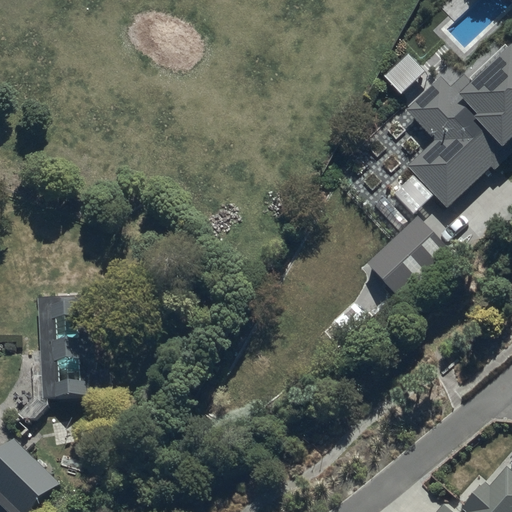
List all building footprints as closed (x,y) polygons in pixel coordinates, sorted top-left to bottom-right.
[(410,170),(451,213),(494,172),(498,176),(511,162),(511,54),(509,51),(473,85),(467,79),(454,91),(444,81),(409,114),(438,144),(410,170)] [(458,260),(421,221),(371,268),(407,307),(458,260)] [(47,402),(114,398),(113,372),(100,373),(96,300),(42,303),(47,402)] [(0,503),(9,511),(39,511),(62,489),(16,445),(4,458),(0,454),(0,503)] [(443,511),(511,511),(511,477),(496,496),(492,492),(474,511),(451,511),(446,508),(443,511)]
